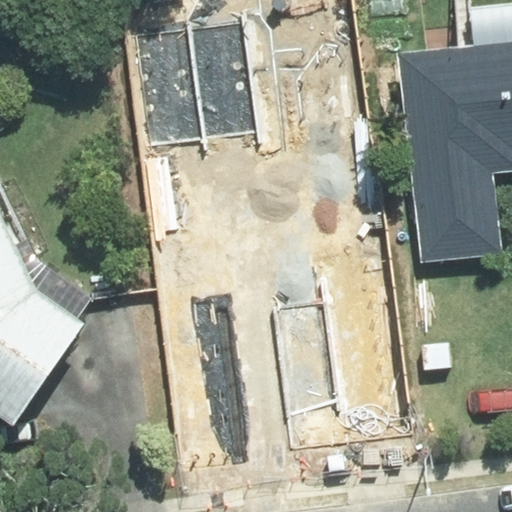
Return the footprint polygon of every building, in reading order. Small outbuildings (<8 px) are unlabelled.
[(322,0),(198,0),(205,55),(328,41),(322,0)] [(511,32),(397,46),(423,260),(505,251),(495,163),(511,161),(511,32)] [(368,65),(365,40),(341,42),(344,68),(368,65)] [(210,175),(165,180),(186,380),(273,371),(269,335),(299,332),(295,299),(383,290),(369,159),(294,167),(291,135),(206,144),(210,175)] [(0,407),(15,418),(86,314),(36,279),(0,202),(0,407)]
